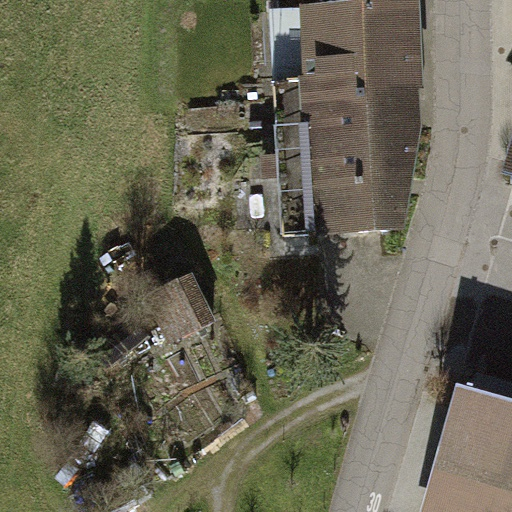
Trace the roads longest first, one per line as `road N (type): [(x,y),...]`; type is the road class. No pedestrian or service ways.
road 1 (residential): [(359,511),(454,186),(468,78),(465,0)]
road 2 (track): [(159,511),(261,434),(346,385),(396,376)]
